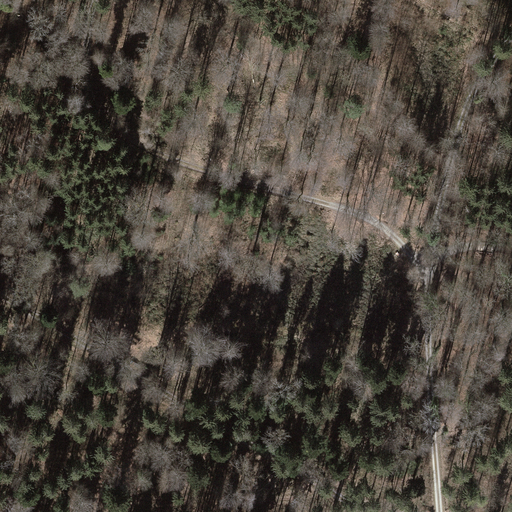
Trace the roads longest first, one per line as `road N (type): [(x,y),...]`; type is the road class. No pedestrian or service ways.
road 1 (track): [(439,511),(428,254),(475,80),(511,30)]
road 2 (track): [(428,254),(321,195),(201,171),(128,139),(102,112),(88,79),(94,0)]
road 3 (track): [(0,291),(364,511)]
